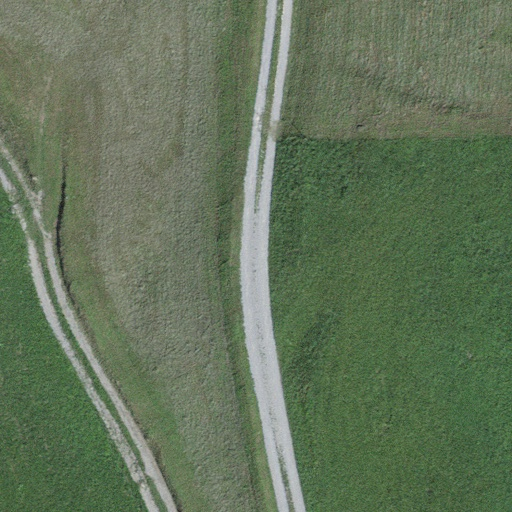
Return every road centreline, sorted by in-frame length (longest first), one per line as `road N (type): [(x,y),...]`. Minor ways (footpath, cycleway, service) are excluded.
road 1 (track): [(276,0),(260,220),(296,511)]
road 2 (track): [(0,149),(168,511)]
